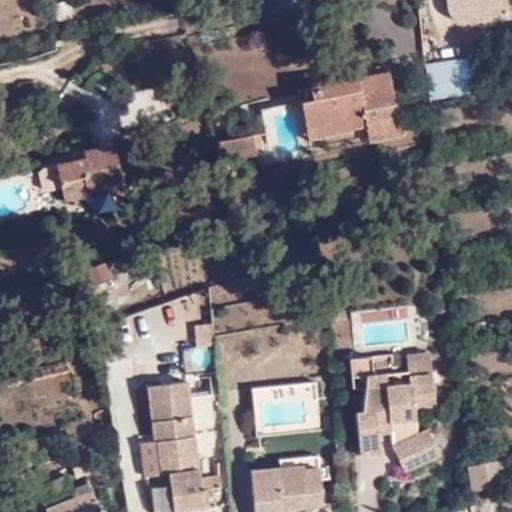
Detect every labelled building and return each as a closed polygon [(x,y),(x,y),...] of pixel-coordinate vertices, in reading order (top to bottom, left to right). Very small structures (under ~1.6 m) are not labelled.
[(448,0),(450,10),(459,17),(463,18),(470,18),(511,14),(511,6),(511,0),(448,0)] [(468,56),(423,64),(429,101),(475,93),(468,56)] [(391,72),(311,92),(314,105),(305,106),(310,134),(330,130),(333,141),(357,135),(355,128),(372,125),(377,144),(409,136),(391,72)] [(314,105),(311,92),(303,93),(305,106),(314,105)] [(263,109),(267,144),(294,140),(290,106),(263,109)] [(252,126),(210,137),(221,182),(244,176),(241,164),(260,159),(252,126)] [(313,145),(333,141),(330,130),(310,134),(313,145)] [(123,179),(114,139),(87,145),(88,154),(57,161),(65,199),(85,194),(84,187),(123,179)] [(47,206),(61,203),(50,167),(37,171),(47,206)] [(106,269),(86,271),(88,290),(108,288),(106,269)] [(210,368),(209,343),(182,345),(183,370),(210,368)] [(385,425),(386,418),(386,405),(427,400),(422,346),(399,349),(399,368),(388,370),(387,351),(347,355),(347,372),(360,371),(355,403),(347,404),(350,436),(372,435),(371,428),(385,425)] [(153,422),(190,416),(185,382),(145,388),(153,422)] [(190,395),(193,428),(217,425),(214,393),(190,395)] [(409,412),(386,418),(385,425),(387,433),(411,429),(409,412)] [(193,436),(190,416),(153,422),(156,442),(193,436)] [(418,425),(411,429),(387,433),(387,448),(400,470),(434,449),(418,425)] [(372,435),(350,436),(352,450),(373,447),(372,435)] [(204,507),(193,436),(156,442),(161,475),(168,474),(175,511),(204,507)] [(244,511),(268,511),(268,505),(280,504),(312,502),(309,458),(241,464),(244,511)] [(497,469),(474,470),(476,492),(499,490),(497,469)] [(73,497),(90,490),(84,478),(68,485),(73,497)] [(42,511),(99,511),(90,490),(73,497),(68,485),(37,498),(42,511)]
